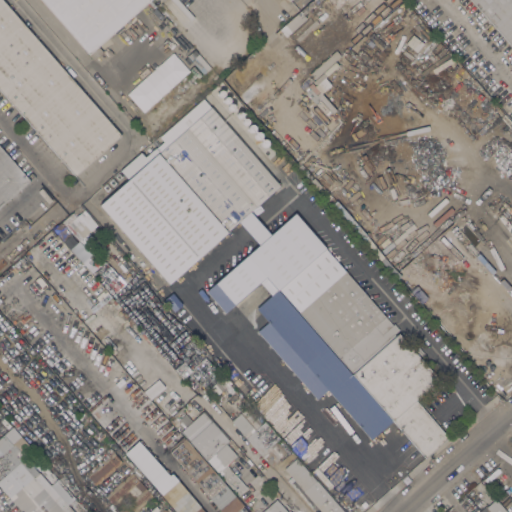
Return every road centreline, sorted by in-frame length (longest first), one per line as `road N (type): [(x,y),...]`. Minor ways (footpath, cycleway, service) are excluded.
road 1 (residential): [(0,261),(274,11)]
road 2 (secondary): [(511,409),(398,511)]
